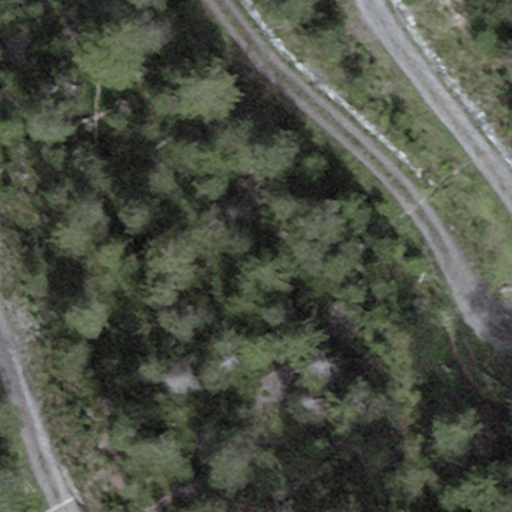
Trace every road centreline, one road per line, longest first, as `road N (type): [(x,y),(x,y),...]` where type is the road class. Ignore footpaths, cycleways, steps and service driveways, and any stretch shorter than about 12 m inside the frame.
road 1 (track): [(511,350),(495,349),(413,200),(221,0)]
road 2 (track): [(375,0),(511,216)]
road 3 (track): [(0,354),(79,511)]
